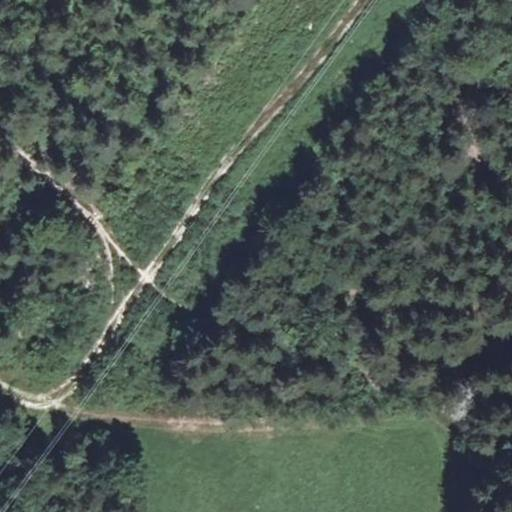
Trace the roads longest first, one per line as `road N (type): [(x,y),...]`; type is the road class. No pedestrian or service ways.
road 1 (track): [(33,402),(76,378),(219,169),(363,0)]
road 2 (track): [(0,387),(86,417),(425,429)]
